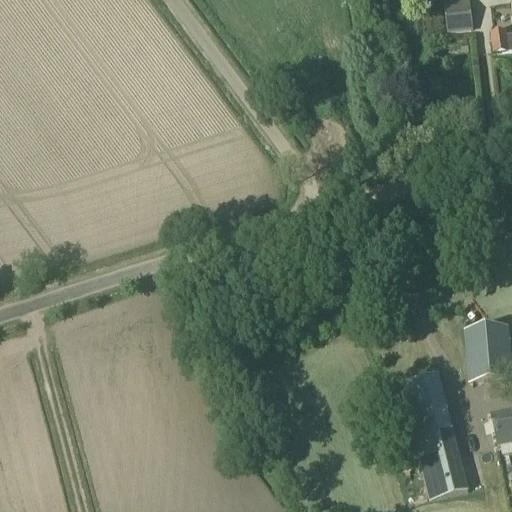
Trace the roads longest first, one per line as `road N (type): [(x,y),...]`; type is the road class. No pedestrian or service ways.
road 1 (unclassified): [(0,320),(332,210),(173,0)]
road 2 (track): [(511,149),(385,191)]
